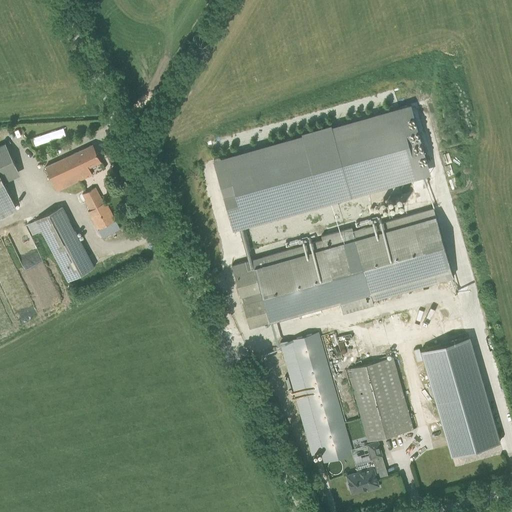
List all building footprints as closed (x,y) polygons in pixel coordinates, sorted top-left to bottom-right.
[(332,124),(303,133),(303,135),(225,157),(228,168),(216,172),(230,218),(236,217),(239,228),(421,177),(418,165),(429,162),(416,115),(405,119),(401,107),(332,126),(332,124)] [(0,215),(16,208),(4,182),(20,174),(5,143),(0,145),(0,215)] [(45,167),(56,189),(57,191),(92,174),(89,167),(101,161),(93,144),(45,167)] [(88,211),(102,238),(120,228),(106,201),(103,202),(95,187),(82,194),(90,209),(88,211)] [(94,268),(90,259),(62,206),(36,219),(64,272),(68,281),(94,268)] [(242,303),(249,326),(339,301),(343,312),(373,304),(372,300),(453,277),(433,208),(353,231),(352,227),(321,235),(322,239),(262,256),(264,264),(234,273),(241,296),(242,296),(243,303),(242,303)] [(409,325),(407,313),(391,316),(393,328),(409,325)] [(318,332),(290,340),(292,347),(324,462),(352,454),(320,339),(318,332)] [(469,336),(421,350),(451,456),(500,442),(469,336)] [(392,356),(357,366),(347,369),(368,441),(413,429),(410,419),(392,356)] [(367,444),(372,458),(382,455),(377,441),(367,444)] [(357,470),(357,472),(347,475),(352,492),(367,488),(368,490),(379,487),(373,466),(374,465),(372,458),(363,461),(362,459),(354,461),(357,470)]
